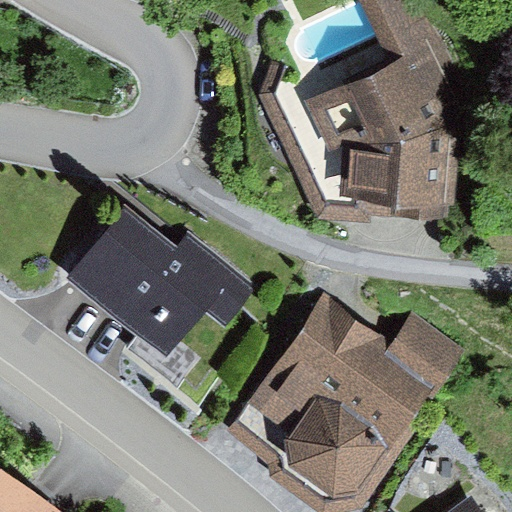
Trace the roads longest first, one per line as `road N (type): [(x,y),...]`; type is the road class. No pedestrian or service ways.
road 1 (residential): [(129,147),(183,185),(304,243),(355,260),(511,279)]
road 2 (residential): [(239,511),(0,328)]
road 3 (residential): [(129,147),(164,123),(172,103),(168,64),(62,0)]
road 4 (residential): [(0,125),(129,147)]
